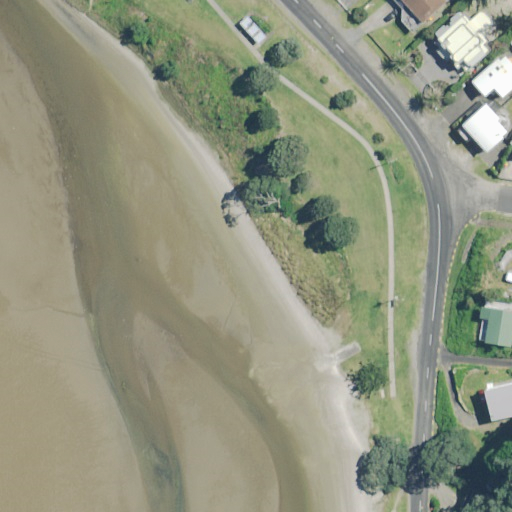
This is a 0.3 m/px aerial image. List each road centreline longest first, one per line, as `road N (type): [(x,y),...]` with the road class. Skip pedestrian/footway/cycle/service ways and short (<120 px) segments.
road 1 (tertiary): [(420,511),(437,195)]
road 2 (tertiary): [(437,195),(402,121),(295,0)]
